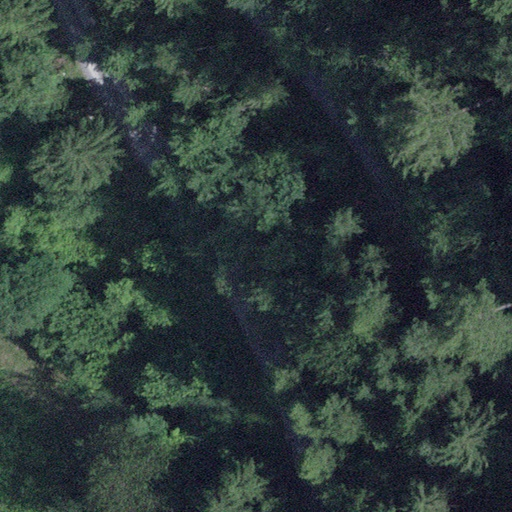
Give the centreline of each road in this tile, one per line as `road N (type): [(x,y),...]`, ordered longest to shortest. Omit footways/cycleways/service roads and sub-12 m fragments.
road 1 (track): [(324,511),(200,232),(99,75),(68,0)]
road 2 (track): [(258,0),(365,136),(511,376)]
